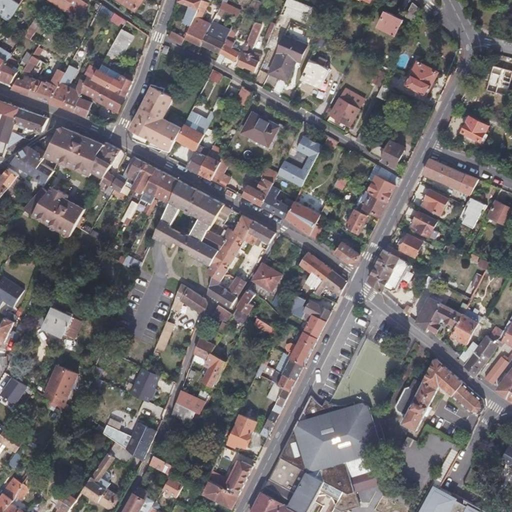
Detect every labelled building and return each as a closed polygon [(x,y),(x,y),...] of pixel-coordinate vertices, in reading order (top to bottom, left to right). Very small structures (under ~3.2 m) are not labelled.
[(0,0),(0,14),(11,22),(25,0),(0,0)] [(55,0),(81,16),(89,3),(84,0),(55,0)] [(118,0),(136,11),(143,0),(118,0)] [(189,22),(192,24),(202,0),(179,0),(179,2),(193,7),(187,21),(189,22)] [(209,3),(204,1),(203,0),(202,0),(192,24),(191,26),(186,38),(198,45),(201,46),(202,44),(210,28),(200,24),(209,3)] [(294,0),(287,0),(281,15),(289,18),(290,16),(306,23),(312,7),(294,0)] [(220,8),(226,12),(239,18),(242,10),(232,6),(223,2),(220,8)] [(406,17),(414,21),(420,9),(413,2),(406,17)] [(220,24),(225,14),(219,11),(214,21),(220,24)] [(119,23),(122,16),(114,12),(110,19),(119,23)] [(379,28),(395,35),(402,19),(386,12),(379,28)] [(32,39),(43,22),(37,18),(26,35),(32,39)] [(255,22),(237,66),(244,68),(245,67),(255,72),(259,61),(249,57),(262,25),(255,22)] [(264,37),(269,39),(276,24),(271,22),(264,37)] [(180,36),(186,38),(191,26),(188,25),(186,23),(180,36)] [(229,34),(231,31),(213,23),(212,25),(229,34)] [(202,44),(220,53),(227,39),(229,34),(212,25),(210,28),(202,44)] [(227,39),(233,41),(239,29),(233,26),(231,31),(229,34),(227,39)] [(111,51),(115,53),(123,58),(134,35),(123,29),(111,51)] [(183,45),(186,38),(180,36),(172,32),(170,38),(183,45)] [(297,59),(301,61),(307,46),(285,37),(269,73),(288,81),(297,59)] [(220,53),(226,56),(235,61),(240,52),(233,48),(235,42),(233,41),(227,39),(220,53)] [(0,74),(6,63),(14,54),(0,45),(0,74)] [(71,65),(77,68),(85,53),(79,50),(71,65)] [(100,69),(109,74),(113,67),(109,65),(115,53),(111,51),(100,69)] [(24,61),(29,64),(34,56),(34,55),(29,52),(24,61)] [(216,61),(222,64),(226,56),(220,53),(216,61)] [(32,94),(40,79),(29,76),(37,65),(45,70),(48,65),(34,56),(29,64),(14,88),(32,94)] [(331,70),(309,61),(300,83),(322,92),(331,70)] [(418,62),(407,84),(427,95),(438,72),(418,62)] [(6,63),(0,74),(0,78),(13,82),(19,71),(6,63)] [(53,102),(66,107),(74,87),(71,86),(80,69),(77,68),(71,65),(67,73),(53,102)] [(66,107),(75,111),(81,97),(83,93),(91,76),(95,78),(100,69),(92,65),(87,73),(89,74),(86,80),(82,78),(77,89),(74,87),(66,107)] [(511,70),(494,66),(488,90),(507,95),(511,78),(511,70)] [(32,94),(53,102),(67,73),(59,69),(52,82),(48,81),(47,82),(40,79),(32,94)] [(95,78),(128,96),(134,82),(124,77),(122,81),(109,74),(100,69),(95,78)] [(382,86),(383,83),(388,75),(379,70),(373,82),(382,86)] [(224,76),(215,71),(209,81),(219,86),(224,76)] [(120,113),(128,96),(95,78),(91,76),(83,93),(120,113)] [(178,140),(184,128),(164,118),(174,97),(164,91),(166,87),(153,83),(148,97),(131,129),(141,134),(138,141),(151,146),(153,140),(173,150),(178,140)] [(382,86),(377,96),(386,100),(392,87),(383,83),(382,86)] [(250,106),(254,97),(256,94),(243,87),(237,99),(250,106)] [(346,89),(340,99),(359,109),(365,99),(346,89)] [(92,102),(81,97),(75,111),(87,116),(92,102)] [(340,99),(332,115),(350,125),(359,109),(340,99)] [(13,130),(16,124),(21,109),(0,100),(0,118),(0,119),(0,120),(0,145),(2,141),(9,144),(13,131),(13,130)] [(16,124),(25,126),(30,112),(21,109),(16,124)] [(197,151),(200,145),(212,121),(204,117),(197,130),(189,126),(196,113),(192,111),(184,128),(178,140),(197,151)] [(48,118),(30,112),(25,126),(38,130),(43,132),(48,118)] [(244,132),(258,140),(269,145),(278,127),(268,122),(253,114),(244,132)] [(471,116),(463,131),(483,141),(491,126),(471,116)] [(269,145),(258,140),(256,144),(271,152),(285,126),(270,118),(268,122),(278,127),(269,145)] [(47,153),(59,159),(65,146),(69,148),(71,144),(69,140),(74,130),(61,124),(56,135),(47,153)] [(29,135),(38,130),(25,126),(23,134),(29,135)] [(373,132),(363,127),(356,141),(365,147),(373,132)] [(108,171),(114,162),(99,154),(105,144),(74,130),(69,140),(71,144),(69,148),(65,146),(59,159),(62,164),(91,177),(93,173),(104,178),(108,171)] [(31,140),(13,131),(9,144),(6,152),(13,151),(31,140)] [(322,147),(303,137),(297,150),(309,155),(303,167),(286,159),(278,174),(303,186),(322,147)] [(171,153),(173,150),(153,140),(151,146),(171,153)] [(114,162),(115,160),(122,150),(106,142),(105,144),(99,154),(114,162)] [(382,159),(397,167),(406,148),(391,142),(387,150),(382,159)] [(371,153),(382,159),(387,150),(375,144),(371,153)] [(188,167),(200,173),(208,157),(202,154),(205,147),(200,145),(197,151),(188,167)] [(214,145),(212,150),(209,156),(222,162),(223,158),(224,158),(227,151),(214,145)] [(41,163),(46,157),(30,147),(19,154),(38,167),(41,163)] [(208,157),(209,156),(212,150),(205,147),(202,154),(208,157)] [(352,154),(351,156),(358,160),(360,154),(353,150),(352,154)] [(12,163),(47,182),(50,176),(54,171),(41,163),(38,167),(19,154),(12,163)] [(126,184),(132,187),(146,163),(132,155),(120,178),(118,176),(118,177),(112,187),(115,189),(121,192),(126,184)] [(213,180),(217,171),(222,162),(209,156),(208,157),(200,173),(213,180)] [(222,162),(217,171),(223,174),(229,161),(223,158),(222,162)] [(477,184),(479,179),(430,158),(423,172),(472,194),(477,184)] [(118,177),(118,176),(120,171),(120,168),(122,165),(115,160),(114,162),(108,171),(118,177)] [(144,194),(147,188),(158,169),(146,163),(132,187),(144,194)] [(378,175),(396,185),(400,177),(382,167),(378,175)] [(0,199),(6,192),(18,177),(19,176),(10,168),(2,177),(0,174),(0,199)] [(262,176),(263,177),(274,182),(278,174),(266,168),(262,176)] [(147,188),(158,194),(168,174),(158,169),(147,188)] [(102,181),(112,187),(118,177),(108,171),(104,178),(102,181)] [(158,194),(170,201),(180,180),(168,174),(158,194)] [(371,192),(388,201),(396,185),(378,175),(370,191),(371,192)] [(343,189),(348,180),(341,176),(336,186),(343,189)] [(6,192),(11,196),(18,190),(19,191),(24,183),(18,177),(6,192)] [(258,189),(269,195),(273,185),(274,182),(263,177),(258,189)] [(171,226),(182,207),(190,193),(191,194),(195,188),(189,185),(180,180),(170,201),(154,236),(161,240),(163,240),(168,230),(171,226)] [(27,206),(25,208),(24,208),(72,235),(77,226),(79,221),(87,207),(74,200),(68,197),(70,194),(53,184),(48,191),(42,186),(27,206)] [(472,197),(476,199),(483,186),(477,184),(472,194),(469,201),(470,202),(472,197)] [(263,205),(269,195),(258,189),(249,185),(244,195),(244,196),(263,205)] [(287,218),(293,207),(277,199),(281,190),(273,185),(269,195),(263,205),(287,218)] [(153,205),(158,194),(147,188),(144,194),(142,198),(153,205)] [(205,242),(210,231),(218,214),(219,213),(220,213),(225,205),(225,204),(195,188),(191,194),(190,193),(182,207),(201,218),(191,235),(197,238),(193,246),(190,252),(197,256),(212,264),(212,263),(221,250),(205,242)] [(431,190),(424,205),(442,214),(450,199),(431,190)] [(380,217),(388,201),(371,192),(363,208),(380,217)] [(466,206),(461,217),(465,219),(464,222),(474,227),(486,204),(476,199),(472,197),(470,202),(469,201),(466,206)] [(125,215),(127,217),(131,218),(138,204),(133,201),(125,215)] [(312,235),(317,225),(322,215),(322,214),(296,201),(293,207),(287,218),(312,235)] [(511,208),(497,201),(490,216),(505,223),(511,209),(511,208)] [(218,214),(227,219),(232,209),(225,205),(220,213),(219,213),(218,214)] [(326,207),(323,212),(329,215),(331,209),(326,207)] [(228,227),(229,228),(239,212),(232,209),(227,219),(224,224),(228,227)] [(369,215),(357,209),(347,227),(360,234),(369,215)] [(419,213),(412,227),(430,237),(438,222),(419,213)] [(246,239),(247,237),(256,222),(243,215),(233,230),(246,239)] [(276,233),(256,222),(247,237),(255,242),(258,237),(270,243),(276,233)] [(324,228),(317,225),(312,235),(318,240),(324,228)] [(171,226),(168,230),(172,232),(179,236),(182,232),(171,226)] [(205,242),(221,250),(233,230),(229,228),(228,227),(226,231),(228,232),(224,238),(210,231),(205,242)] [(166,242),(172,232),(168,230),(163,240),(166,242)] [(228,270),(246,239),(233,230),(221,250),(212,263),(227,271),(228,270)] [(174,246),(178,238),(179,236),(172,232),(166,242),(174,246)] [(182,240),(193,246),(197,238),(191,235),(188,233),(186,234),(182,232),(179,236),(178,238),(182,240)] [(406,243),(402,249),(416,256),(423,242),(410,235),(406,243)] [(361,253),(362,253),(344,240),(336,252),(350,262),(357,260),(361,253)] [(369,280),(384,293),(386,287),(392,290),(397,288),(409,266),(407,262),(399,257),(384,250),(369,280)] [(300,264),(311,272),(318,259),(308,252),(307,253),(300,264)] [(402,252),(399,257),(407,262),(410,256),(402,252)] [(482,264),(485,258),(471,252),(468,258),(482,264)] [(137,263),(127,258),(124,264),(134,269),(137,263)] [(493,262),(485,258),(482,264),(481,266),(489,269),(493,262)] [(311,272),(321,280),(328,266),(318,259),(311,272)] [(214,276),(222,280),(227,271),(212,263),(212,264),(207,272),(214,276)] [(264,264),(255,279),(273,290),(282,275),(264,264)] [(321,280),(337,292),(344,284),(346,280),(328,266),(321,280)] [(474,284),(479,287),(485,276),(479,272),(474,284)] [(17,303),(28,286),(7,273),(0,284),(0,305),(1,305),(7,296),(17,303)] [(297,291),(301,293),(307,281),(308,279),(298,274),(297,291)] [(220,283),(222,280),(214,276),(208,294),(232,307),(248,281),(238,275),(228,289),(220,283)] [(429,276),(423,288),(434,293),(440,281),(429,276)] [(278,292),(286,296),(292,284),(284,280),(278,292)] [(318,286),(307,281),(301,293),(309,297),(315,289),(318,286)] [(207,303),(206,299),(182,284),(174,304),(182,308),(185,302),(203,313),(207,303)] [(346,286),(344,284),(337,292),(333,298),(338,301),(346,286)] [(250,313),(251,312),(255,305),(251,303),(256,294),(248,289),(240,303),(238,306),(250,313)] [(297,291),(297,294),(307,300),(309,297),(301,293),(297,291)] [(286,296),(278,292),(273,304),(285,309),(290,297),(286,296)] [(304,305),(307,300),(297,294),(297,297),(290,311),(304,318),(306,312),(313,315),(327,322),(332,312),(311,302),(308,307),(304,305)] [(427,332),(429,328),(442,302),(430,296),(417,322),(427,332)] [(442,302),(429,328),(437,332),(441,325),(439,324),(441,321),(444,321),(447,320),(454,323),(456,329),(453,335),(468,343),(479,322),(464,314),(442,302)] [(218,305),(213,313),(223,319),(229,311),(218,305)] [(63,336),(63,335),(71,317),(52,309),(44,328),(63,336)] [(6,318),(13,321),(16,314),(9,311),(6,318)] [(304,318),(310,321),(313,315),(306,312),(304,318)] [(304,332),(318,339),(327,322),(313,315),(310,321),(304,332)] [(511,316),(505,330),(502,334),(502,336),(504,337),(503,340),(511,345),(511,352),(508,359),(504,356),(502,358),(500,357),(484,379),(492,386),(511,360),(511,316)] [(63,335),(68,337),(76,319),(71,317),(63,335)] [(254,324),(274,337),(278,330),(258,317),(254,324)] [(0,330),(0,340),(2,341),(5,343),(14,322),(13,321),(6,318),(0,330)] [(76,319),(68,337),(75,340),(83,322),(76,319)] [(163,329),(171,332),(174,324),(167,321),(163,329)] [(210,359),(213,353),(212,353),(228,324),(223,321),(218,332),(213,329),(206,340),(201,338),(196,352),(210,359)] [(165,346),(171,332),(163,329),(157,343),(165,346)] [(292,357),(305,364),(318,339),(304,332),(297,345),(295,344),(293,347),(292,346),(288,355),(292,357)] [(500,344),(498,343),(496,341),(488,336),(479,347),(472,356),(468,362),(465,366),(476,376),(486,362),(496,347),(498,348),(500,344)] [(467,352),(472,356),(479,347),(474,343),(467,352)] [(468,362),(472,356),(467,352),(465,351),(461,357),(468,362)] [(215,387),(228,362),(227,361),(213,353),(210,359),(206,366),(211,368),(205,380),(207,381),(206,383),(215,387)] [(284,374),(297,380),(305,364),(292,357),(287,368),(284,374)] [(422,384),(407,415),(403,423),(416,429),(424,414),(427,416),(431,407),(428,406),(440,385),(472,412),(479,412),(484,406),(483,400),(450,372),(436,358),(429,372),(422,384)] [(61,363),(58,372),(55,378),(52,377),(48,386),(51,387),(47,396),(52,398),(65,405),(80,371),(61,363)] [(262,377),(268,366),(261,364),(256,374),(262,377)] [(275,370),(277,370),(284,374),(287,368),(278,364),(275,370)] [(162,373),(144,365),(131,391),(150,399),(162,373)] [(292,390),(297,380),(284,374),(277,370),(272,381),(275,383),(284,387),(292,390)] [(511,370),(496,391),(507,397),(511,388),(511,370)] [(5,373),(1,379),(14,386),(18,380),(5,373)] [(273,388),(275,383),(272,381),(264,377),(261,382),(273,388)] [(398,411),(407,415),(422,384),(414,379),(410,387),(406,388),(397,406),(398,411)] [(269,396),(277,401),(284,387),(275,383),(273,388),(269,396)] [(273,409),(281,413),(292,390),(284,387),(277,401),(273,409)] [(382,441),(371,408),(369,400),(361,396),(355,401),(353,399),(349,401),(344,403),(339,403),(333,403),(327,402),(325,407),(320,403),(316,399),(312,394),(303,412),(305,417),(300,419),(297,424),(296,431),(292,433),(280,458),(316,477),(335,439),(363,453),(371,450),(378,448),(382,441)] [(190,408),(202,414),(206,406),(194,401),(190,408)] [(197,424),(202,414),(190,408),(177,402),(173,413),(197,424)] [(268,437),(281,413),(273,409),(268,420),(261,434),(268,437)] [(254,431),(261,434),(268,420),(260,416),(258,421),(242,414),(230,443),(236,446),(238,443),(247,447),(254,431)] [(0,435),(0,440),(16,452),(28,433),(11,421),(0,435)] [(134,454),(144,461),(157,430),(139,423),(133,436),(108,426),(104,434),(116,442),(134,454)] [(165,432),(161,441),(167,444),(171,435),(165,432)] [(347,458),(363,453),(335,439),(316,477),(324,481),(320,488),(327,492),(339,498),(335,505),(343,510),(361,504),(357,489),(347,458)] [(128,463),(134,454),(116,442),(83,491),(109,508),(113,507),(117,499),(115,494),(107,489),(112,482),(103,477),(117,457),(128,463)] [(347,458),(357,489),(381,482),(371,450),(363,453),(347,458)] [(168,473),(172,475),(178,462),(157,451),(151,465),(168,473)] [(26,458),(16,452),(9,462),(19,468),(26,458)] [(308,511),(320,488),(324,481),(316,477),(280,458),(269,479),(295,492),(289,505),(263,491),(252,511),(308,511)] [(223,486),(240,495),(254,466),(241,460),(239,466),(236,464),(233,471),(235,472),(232,479),(227,477),(226,479),(223,486)] [(511,463),(508,461),(505,467),(500,475),(499,476),(511,483),(511,465),(511,463)] [(182,464),(178,462),(172,475),(171,477),(174,479),(182,464)] [(471,469),(464,483),(483,493),(490,479),(486,477),(471,469)] [(211,480),(212,481),(223,486),(226,479),(211,472),(211,480)] [(193,481),(202,486),(207,478),(197,473),(193,481)] [(488,511),(441,486),(442,485),(444,481),(435,477),(416,511),(488,511)] [(0,511),(3,511),(9,504),(15,494),(22,483),(14,478),(0,496),(0,511)] [(202,486),(207,489),(212,481),(211,480),(207,478),(202,486)] [(199,492),(174,479),(170,487),(180,492),(182,490),(197,497),(199,492)] [(269,479),(263,491),(289,505),(295,492),(269,479)] [(240,495),(223,486),(212,481),(207,489),(205,493),(234,507),(240,495)] [(22,483),(15,494),(21,498),(28,487),(22,483)] [(139,486),(124,511),(149,511),(155,502),(147,497),(150,493),(139,486)] [(21,511),(9,504),(3,511),(69,511),(77,501),(66,494),(57,509),(58,510),(56,511),(21,511)]
